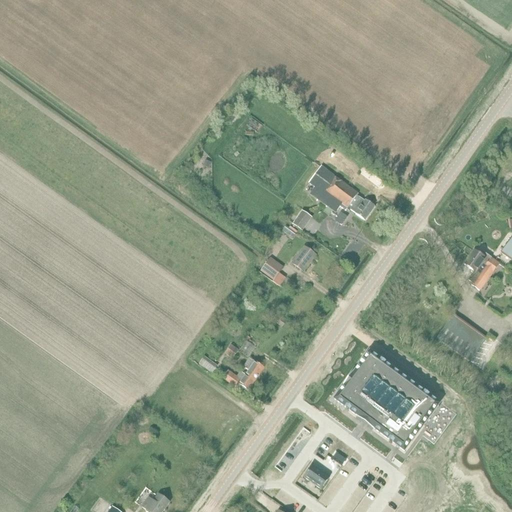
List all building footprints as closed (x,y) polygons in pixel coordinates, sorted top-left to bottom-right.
[(321,167),(309,184),(315,189),(310,196),(335,215),(339,209),(346,213),(359,196),(321,167)] [(359,200),(350,212),(365,223),(375,209),(365,202),(364,204),(359,200)] [(302,213),(293,226),(301,232),(311,218),(302,213)] [(340,213),(334,221),(341,226),(347,218),(340,213)] [(511,237),(500,254),(511,262),(511,237)] [(306,247),(292,266),(303,274),(316,258),(308,252),(310,250),(306,247)] [(491,260),(483,254),(481,256),(474,252),(464,265),(474,273),(468,281),(473,284),(471,286),(479,292),(499,266),(491,260)] [(283,268),(270,259),(261,272),(280,286),(285,279),(278,274),(283,268)] [(282,329),(287,321),(280,316),(275,324),(282,329)] [(453,317),(437,338),(470,362),(485,340),(453,317)] [(247,344),(240,354),(248,359),(255,349),(247,344)] [(232,360),(238,351),(231,346),(225,355),(232,360)] [(343,386),(333,399),(357,416),(355,418),(372,429),(373,427),(404,450),(423,423),(425,424),(438,405),(437,404),(438,402),(368,351),(352,373),(351,372),(342,385),(343,386)] [(199,365),(212,375),(217,367),(204,358),(199,365)] [(249,373),(246,377),(255,383),(264,370),(250,360),(244,370),(249,373)] [(255,383),(246,377),(241,374),(237,380),(227,374),(223,380),(233,387),(234,384),(248,393),(255,383)] [(304,478),(321,490),(329,479),(312,467),(304,478)] [(149,500),(142,509),(145,511),(165,511),(170,505),(158,497),(154,503),(149,500)] [(356,511),(370,511),(375,506),(365,499),(356,511)]
